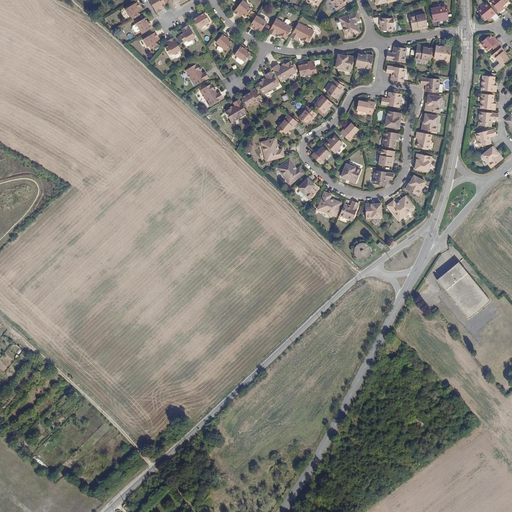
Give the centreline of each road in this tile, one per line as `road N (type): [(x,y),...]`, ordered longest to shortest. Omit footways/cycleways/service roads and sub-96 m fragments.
road 1 (unclassified): [(371,268),(112,511)]
road 2 (residential): [(380,89),(353,95),(333,126),(305,146),(325,177),(348,193),(384,198),(403,183),(412,157),(418,95),(397,87)]
road 3 (tertiary): [(400,299),(280,511)]
road 4 (tertiary): [(466,29),(453,157)]
